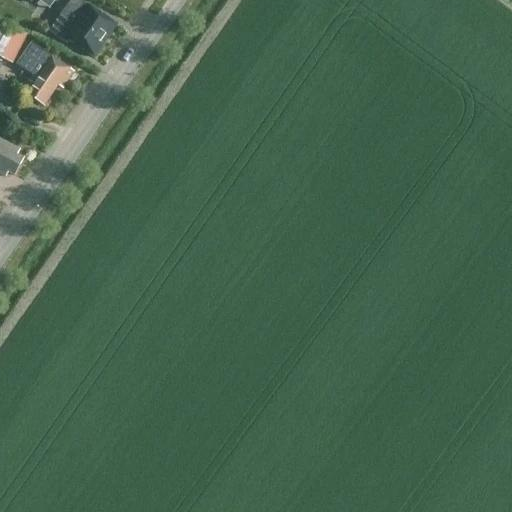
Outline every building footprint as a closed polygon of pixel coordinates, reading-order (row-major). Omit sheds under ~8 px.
[(35,0),(49,10),(56,0),(35,0)] [(88,6),(79,0),(71,0),(49,32),(66,45),(69,41),(94,58),(117,25),(88,5),(88,6)] [(0,25),(0,59),(12,66),(26,38),(0,25)] [(33,76),(22,91),(44,106),(58,86),(62,89),(73,72),(30,43),(16,65),(33,76)] [(14,176),(23,159),(17,156),(20,151),(0,140),(0,174),(6,177),(8,173),(14,176)]
